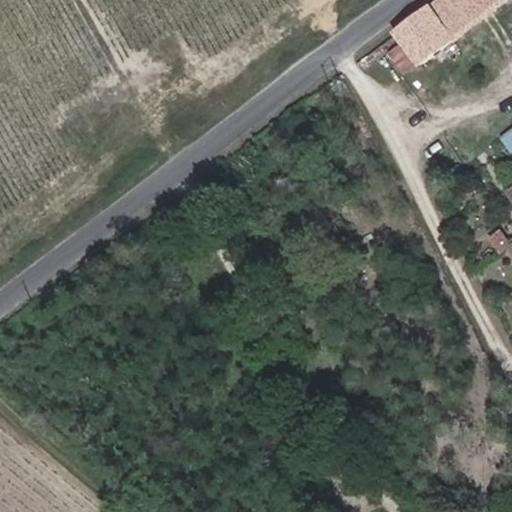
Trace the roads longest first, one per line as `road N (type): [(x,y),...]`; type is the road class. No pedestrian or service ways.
road 1 (unclassified): [(0,310),(410,0)]
road 2 (unknown): [(384,19),(511,278)]
